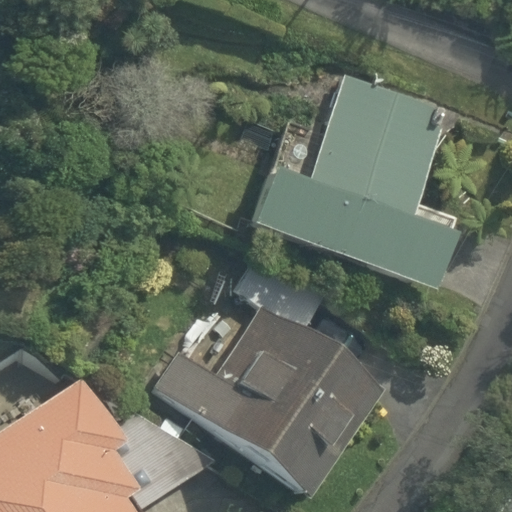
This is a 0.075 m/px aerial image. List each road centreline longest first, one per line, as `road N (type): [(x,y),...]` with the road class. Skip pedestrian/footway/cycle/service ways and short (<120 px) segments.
road 1 (residential): [(383,511),(511,313)]
road 2 (unknown): [(511,73),(359,0)]
